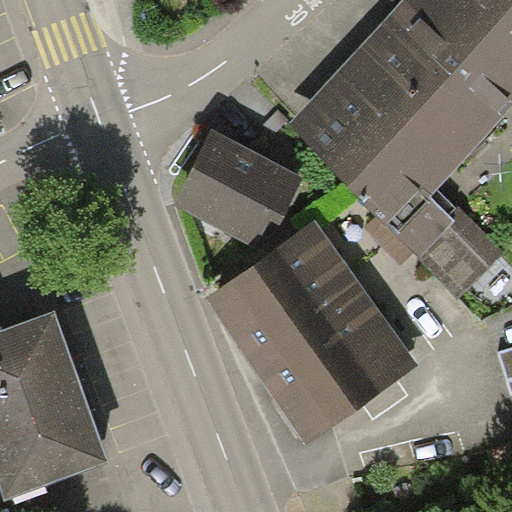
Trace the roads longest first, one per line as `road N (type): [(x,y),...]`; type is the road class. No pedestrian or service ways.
road 1 (secondary): [(102,119),(249,511)]
road 2 (residential): [(102,119),(261,32),(299,0)]
road 3 (secondary): [(59,0),(102,119)]
